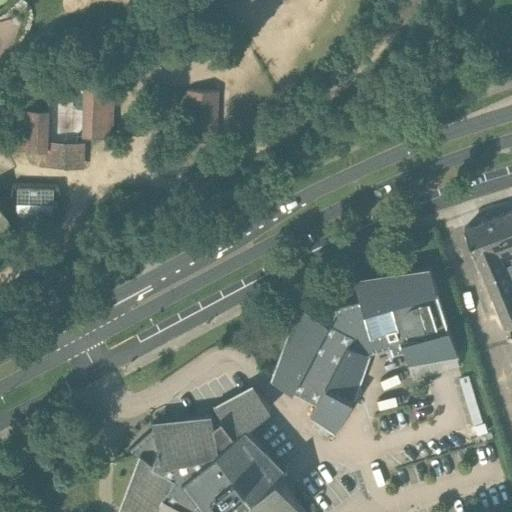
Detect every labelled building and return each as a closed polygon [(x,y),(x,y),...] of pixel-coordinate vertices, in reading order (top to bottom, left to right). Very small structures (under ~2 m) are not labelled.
[(113,137),(114,87),(84,86),(82,136),(113,137)] [(217,140),(218,90),(188,88),(186,139),(217,140)] [(66,168),(66,142),(48,141),(48,151),(47,167),(66,168)] [(59,216),(59,186),(22,185),(22,215),(59,216)] [(0,202),(0,241),(20,230),(0,202)] [(511,208),(464,228),(505,328),(511,325),(511,208)] [(285,355),(272,380),(272,381),(316,404),(310,416),(336,429),(334,432),(335,433),(353,400),(347,396),(367,354),(389,347),(391,356),(403,352),(406,365),(455,350),(456,355),(457,355),(430,267),(384,281),(382,276),(356,284),(355,280),(354,281),(359,298),(337,305),(329,322),(299,307),(299,308),(301,309),(292,326),(295,328),(282,353),(285,355)] [(119,509),(124,511),(305,511),(277,475),(288,467),(247,425),(271,407),(257,389),(214,422),(211,414),(155,428),(154,425),(153,421),(152,422),(159,447),(152,460),(141,453),(140,454),(146,458),(119,509)]
